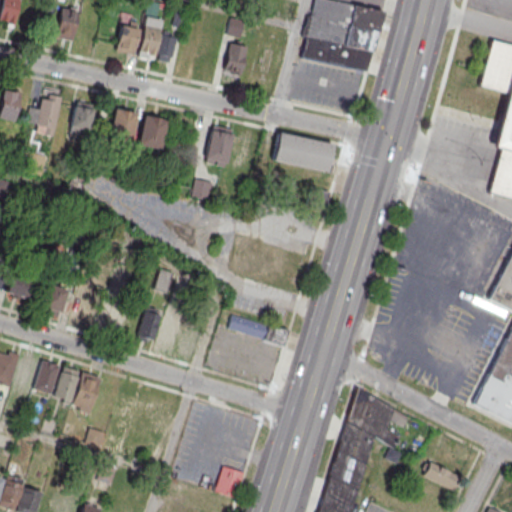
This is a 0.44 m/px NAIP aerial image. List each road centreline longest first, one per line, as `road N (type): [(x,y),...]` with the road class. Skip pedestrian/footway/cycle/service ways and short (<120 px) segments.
road 1 (residential): [(0,55),(384,139)]
road 2 (secondary): [(384,139),(271,511)]
road 3 (residential): [(301,415),(0,323)]
road 4 (residential): [(321,350),(511,452)]
road 5 (secondary): [(420,0),(384,139)]
